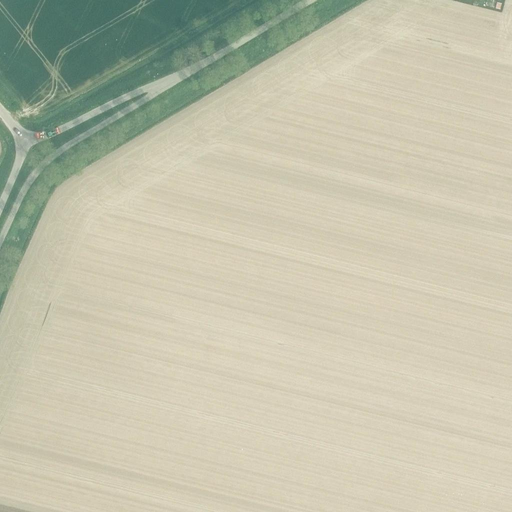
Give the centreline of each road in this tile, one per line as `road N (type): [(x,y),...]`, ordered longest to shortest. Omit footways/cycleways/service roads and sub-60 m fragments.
road 1 (unclassified): [(0,239),(36,169),(165,85)]
road 2 (unclassified): [(165,85),(314,0)]
road 3 (unclassified): [(165,85),(25,142)]
